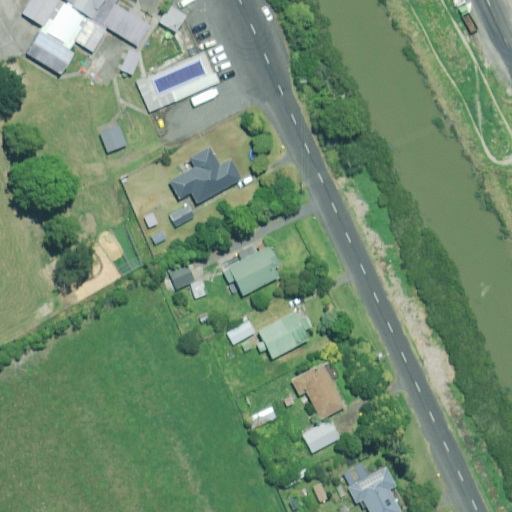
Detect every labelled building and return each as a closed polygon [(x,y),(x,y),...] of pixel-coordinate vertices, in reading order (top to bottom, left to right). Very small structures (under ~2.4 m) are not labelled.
[(130,42),(148,14),(126,0),(16,0),(11,7),(36,23),(21,46),(52,66),(71,37),(83,45),(98,22),(130,42)] [(187,18),(169,6),(159,22),(177,34),(187,18)] [(139,55),(128,50),(120,71),(131,75),(139,55)] [(212,88),(207,77),(180,90),(185,101),(212,88)] [(129,143),(119,121),(99,130),(109,152),(129,143)] [(218,166),(208,147),(188,158),(193,168),(168,182),(177,200),(189,193),(196,204),(241,180),(229,160),(218,166)] [(193,217),(186,205),(168,215),(174,227),(193,217)] [(165,238),(158,225),(146,232),(154,245),(165,238)] [(142,265),(121,227),(100,239),(121,276),(142,265)] [(242,296),(278,278),(272,267),(277,264),(268,247),(228,267),(221,271),(228,285),(235,281),(242,296)] [(174,291),(195,280),(184,260),(163,272),(174,291)] [(205,295),(200,281),(189,284),(194,299),(205,295)] [(266,350),(271,359),(307,340),(302,331),(311,327),(301,308),(257,332),(261,340),(253,344),(258,354),(266,350)] [(253,333),(246,319),(224,331),(232,345),(253,333)] [(344,407),(320,364),(289,380),(297,396),(305,392),(320,420),(344,407)] [(275,418),(270,408),(245,419),(250,429),(275,418)] [(338,439),(328,421),(301,435),(311,454),(338,439)] [(395,486),(385,467),(346,488),(355,504),(361,500),(367,511),(398,511),(387,490),(395,486)]
